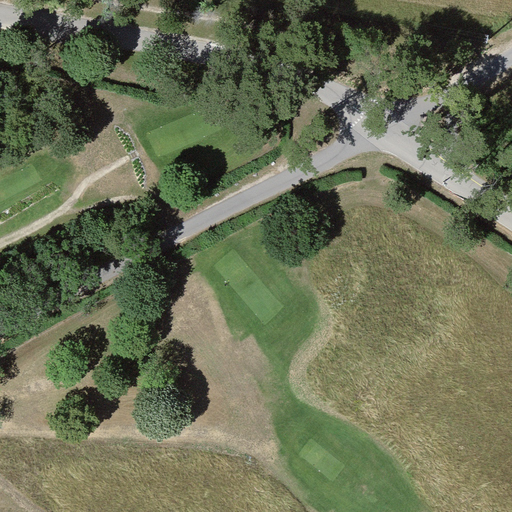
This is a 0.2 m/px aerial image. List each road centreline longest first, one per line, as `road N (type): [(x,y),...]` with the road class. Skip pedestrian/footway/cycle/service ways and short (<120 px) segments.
road 1 (track): [(387,132),(0,328)]
road 2 (unclassified): [(0,8),(261,55),(387,132)]
road 3 (unclassified): [(387,132),(511,215)]
road 4 (unclassified): [(511,57),(387,132)]
